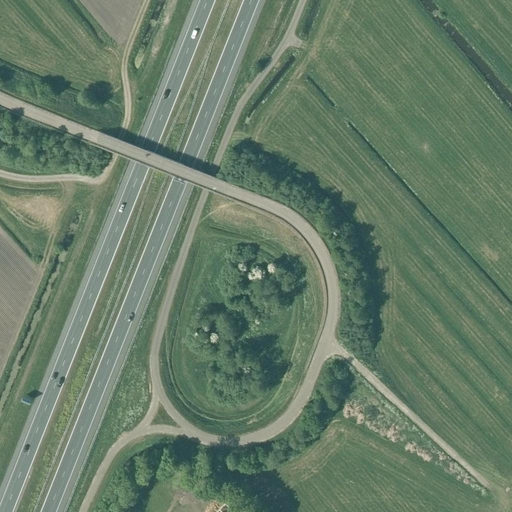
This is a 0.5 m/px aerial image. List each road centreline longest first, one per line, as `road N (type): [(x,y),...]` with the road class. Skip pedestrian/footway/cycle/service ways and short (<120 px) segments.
road 1 (unclassified): [(193,434),(254,439),(297,406),(332,314),(322,254),(284,212),(0,99)]
road 2 (motorway): [(51,511),(253,0)]
road 3 (motorway): [(205,0),(4,511)]
road 4 (unclassified): [(159,391),(155,343),(198,209),(239,107),(287,38),(302,0)]
